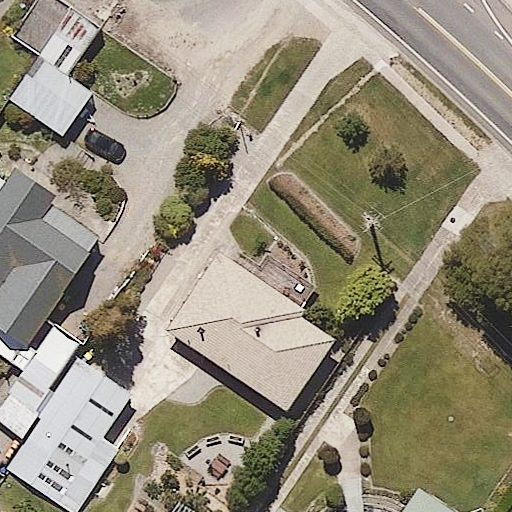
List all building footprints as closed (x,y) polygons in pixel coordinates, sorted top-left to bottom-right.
[(84,60),(52,35),(6,93),(64,138),(97,95),(72,75),(84,60)] [(33,179),(0,160),(0,332),(63,238),(17,208),(33,179)] [(312,314),(183,236),(134,317),(262,395),(312,314)] [(93,344),(39,416),(44,420),(7,469),(64,511),(75,511),(124,447),(103,431),(130,395),(154,413),(165,397),(93,344)] [(364,511),(287,511),(251,488),(236,511),(437,511),(386,480),(364,511)]
